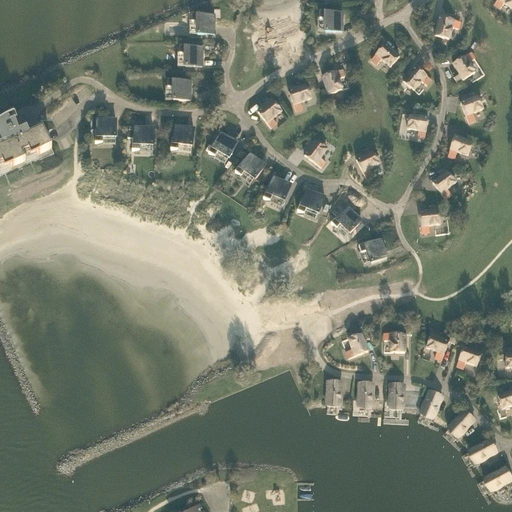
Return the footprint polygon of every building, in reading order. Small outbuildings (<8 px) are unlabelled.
[(511,0),(498,0),(494,7),(500,11),(504,5),(511,10),(511,0)] [(342,35),(342,16),(334,16),(334,14),(320,14),(320,21),(325,21),(325,35),(342,35)] [(192,24),(198,24),(198,37),(214,37),(214,18),(206,18),(206,16),(192,16),(192,24)] [(431,29),(428,41),(434,42),(435,38),(449,41),(452,30),(458,31),(460,24),(440,19),(437,31),(431,29)] [(372,62),(377,67),(382,61),(390,69),(399,58),(403,62),(407,57),(398,49),(394,54),(385,46),(372,62)] [(185,69),(202,69),(202,50),(194,50),(194,49),(180,48),(180,56),(185,56),(185,69)] [(454,79),(461,90),(466,87),(463,82),(475,75),(469,65),(475,61),(471,55),(453,66),(459,76),(454,79)] [(403,83),(414,92),(421,83),(427,88),(431,82),(416,69),(408,78),(403,74),(395,83),(400,87),(403,83)] [(332,103),(329,97),(342,92),(338,81),(345,79),(342,72),(323,79),(327,90),(321,92),(326,106),(332,103)] [(168,90),(173,90),(174,103),(190,103),(190,84),(182,84),(182,82),(168,82),(168,90)] [(296,113),(303,111),(300,104),(311,100),(306,87),(289,94),(296,113)] [(469,95),(471,101),(460,105),(468,124),(475,122),(473,115),(483,111),(478,98),(483,96),(480,90),(469,95)] [(271,131),(277,126),(272,121),(281,113),(273,103),(258,114),(271,131)] [(404,110),(403,116),(410,117),(407,131),(419,133),(418,140),(425,141),(428,120),(417,118),(418,112),(404,110)] [(0,166),(3,166),(5,171),(52,150),(43,130),(30,136),(27,130),(19,133),(13,116),(11,117),(8,119),(6,120),(3,121),(1,123),(0,123),(0,166)] [(95,145),(103,145),(103,139),(116,139),(116,123),(91,122),(91,131),(95,131),(95,145)] [(154,131),(135,130),(135,128),(128,127),(127,140),(133,140),(132,153),(140,153),(140,147),(153,148),(154,131)] [(171,152),(178,152),(179,147),(192,148),(194,132),(175,129),(174,138),(172,137),(171,152)] [(311,149),(304,158),(321,170),(326,164),(320,160),(327,151),(316,143),(319,137),(314,134),(306,145),(311,149)] [(215,159),(218,154),(229,160),(238,145),(221,136),(217,143),(215,143),(208,155),(215,159)] [(448,158),(455,160),(457,154),(468,157),(472,144),(477,146),(479,140),(468,136),(466,142),(455,138),(448,158)] [(366,157),(356,162),(366,181),(373,177),(369,171),(379,166),(373,153),(379,150),(376,145),(363,151),(366,157)] [(244,163),(235,174),(241,179),(245,174),(255,182),(265,168),(250,157),(245,164),(244,163)] [(442,178),(432,185),(445,201),(451,197),(447,191),(456,184),(447,173),(453,169),(449,164),(438,173),(442,178)] [(263,200),(270,203),(272,198),(285,203),(291,188),(274,180),(270,188),(269,187),(263,200)] [(304,216),(307,211),(319,216),(325,200),(308,193),(304,201),(303,200),(297,213),(304,216)] [(338,219),(331,225),(337,231),(341,226),(350,236),(362,223),(342,205),(333,215),(338,219)] [(444,205),(430,207),(431,213),(419,215),(422,236),(429,235),(428,228),(440,226),(438,212),(445,211),(444,205)] [(372,243),(359,248),(361,255),(367,253),(371,266),(387,260),(381,242),(373,245),(372,243)] [(364,343),(370,340),(365,327),(359,329),(361,336),(348,341),(353,352),(346,354),(349,361),(368,354),(364,343)] [(442,363),(449,344),(455,346),(458,335),(453,334),(449,343),(431,337),(426,350),(437,354),(435,360),(442,363)] [(391,343),(391,355),(405,355),(405,336),(385,336),(384,343),(391,343)] [(462,337),(458,346),(464,348),(468,339),(462,337)] [(457,368),(464,371),(466,365),(477,369),(482,356),(464,349),(457,368)] [(506,356),(506,370),(511,369),(511,349),(501,349),(501,356),(506,356)] [(341,384),(328,383),(327,408),(340,409),(341,384)] [(373,386),(359,385),(358,410),(371,411),(373,386)] [(404,387),(391,386),(389,412),(403,412),(404,387)] [(494,399),(498,398),(502,411),(511,407),(511,393),(505,395),(504,389),(492,393),(494,399)] [(442,399),(430,393),(420,416),(432,422),(442,399)] [(448,432),(458,440),(475,422),(465,413),(448,432)] [(497,454),(491,442),(469,454),(475,466),(497,454)] [(511,481),(506,470),(484,482),(490,494),(511,481)]
